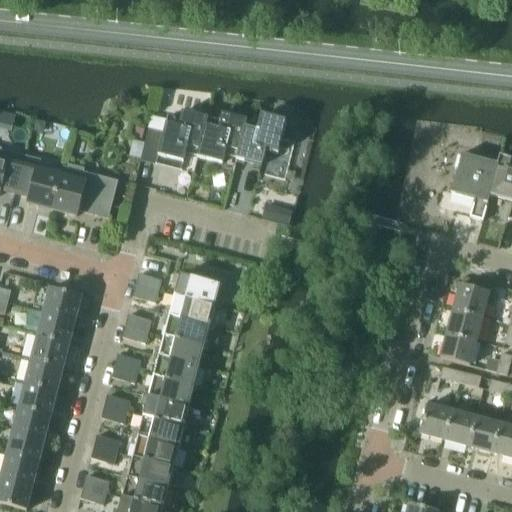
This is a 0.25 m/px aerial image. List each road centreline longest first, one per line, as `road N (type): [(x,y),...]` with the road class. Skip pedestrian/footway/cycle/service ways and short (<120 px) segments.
road 1 (tertiary): [(511,76),(0,20)]
road 2 (residential): [(511,270),(434,249),(376,461)]
road 3 (residential): [(58,511),(118,278)]
road 4 (residential): [(118,278),(139,204),(258,236)]
road 5 (residential): [(511,497),(376,461)]
road 6 (residential): [(0,247),(118,278)]
